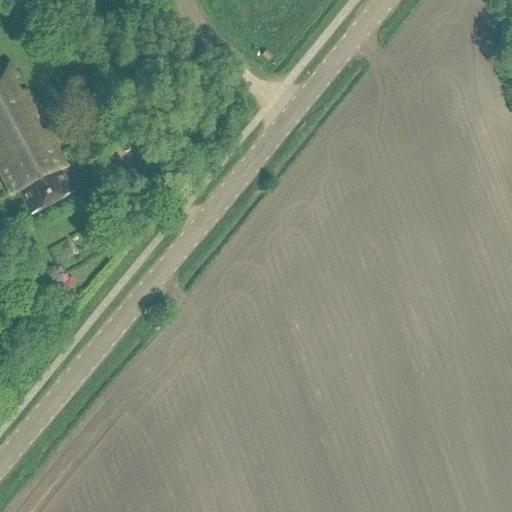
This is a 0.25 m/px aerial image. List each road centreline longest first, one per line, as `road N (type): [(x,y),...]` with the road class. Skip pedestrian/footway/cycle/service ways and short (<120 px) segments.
road 1 (tertiary): [(0,464),(290,115)]
road 2 (unclassified): [(290,115),(226,70),(191,28),(184,0)]
road 3 (tertiary): [(290,115),(387,0)]
